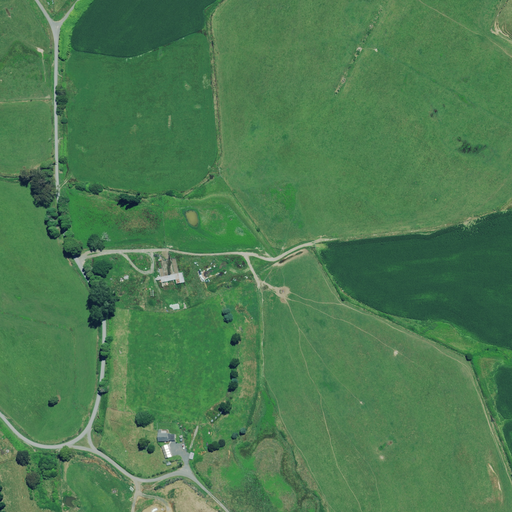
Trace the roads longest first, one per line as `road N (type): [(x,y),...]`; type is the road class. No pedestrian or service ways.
road 1 (unclassified): [(84,451),(100,398),(103,306),(63,228),(57,34)]
road 2 (unclassified): [(84,451),(146,481),(184,472),(226,511)]
